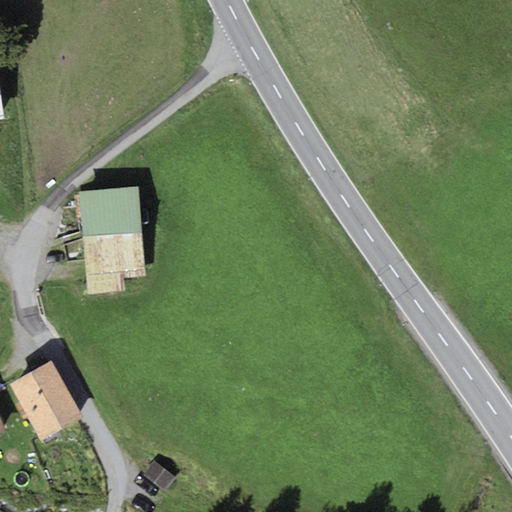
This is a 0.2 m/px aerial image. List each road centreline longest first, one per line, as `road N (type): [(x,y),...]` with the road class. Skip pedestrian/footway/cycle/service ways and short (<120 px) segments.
road 1 (residential): [(111,511),(118,480),(110,450),(31,314),(26,255),(49,207),(72,183),(182,94),(253,50)]
road 2 (primary): [(511,437),(349,207),(253,50)]
